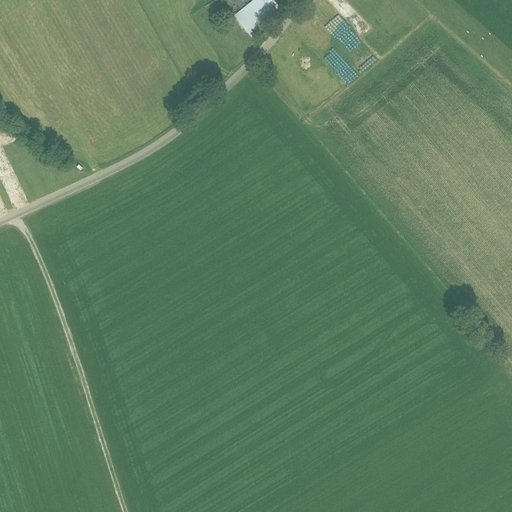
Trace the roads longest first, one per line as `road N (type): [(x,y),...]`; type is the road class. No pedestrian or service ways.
road 1 (unclassified): [(0,221),(175,131),(308,0)]
road 2 (track): [(9,216),(37,256),(125,511)]
